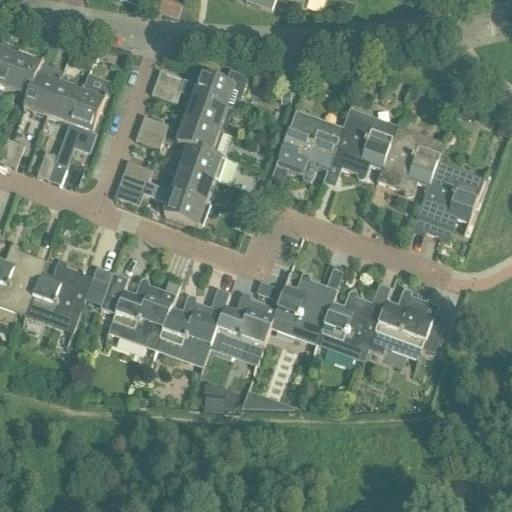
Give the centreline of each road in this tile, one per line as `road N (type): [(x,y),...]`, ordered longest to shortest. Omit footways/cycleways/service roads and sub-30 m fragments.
road 1 (residential): [(452,286),(280,218),(250,269),(98,212)]
road 2 (residential): [(160,43),(316,45),(442,36),(511,21)]
road 3 (residential): [(98,212),(160,43)]
